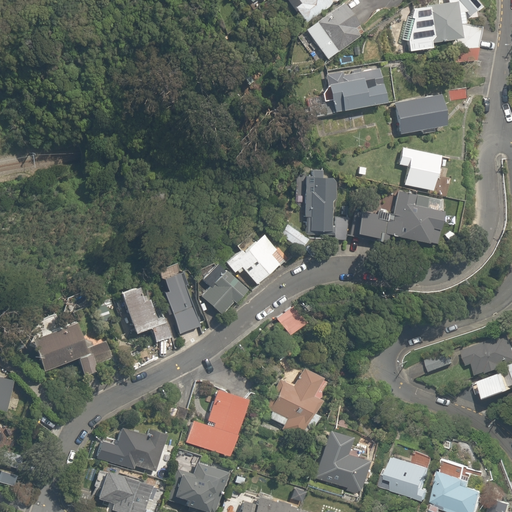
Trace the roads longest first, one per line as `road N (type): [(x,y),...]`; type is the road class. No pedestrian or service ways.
road 1 (residential): [(44,510),(80,424),(196,355),(295,282),(343,268),(437,271),(469,254),(487,226),(490,125),(500,111)]
road 2 (residential): [(511,289),(499,303),(400,341),(388,359),(398,386),(482,420),(511,444)]
